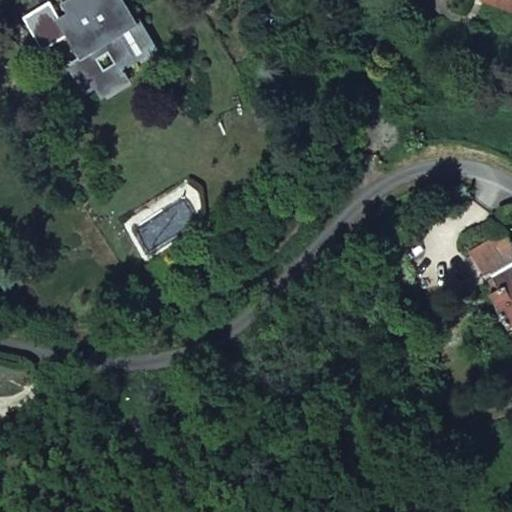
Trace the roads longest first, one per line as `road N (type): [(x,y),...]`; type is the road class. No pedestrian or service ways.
road 1 (residential): [(0,343),(96,369),(175,369),(251,317),(361,209),(409,174),(485,163),(511,179)]
road 2 (track): [(407,511),(436,453),(479,408),(511,402)]
